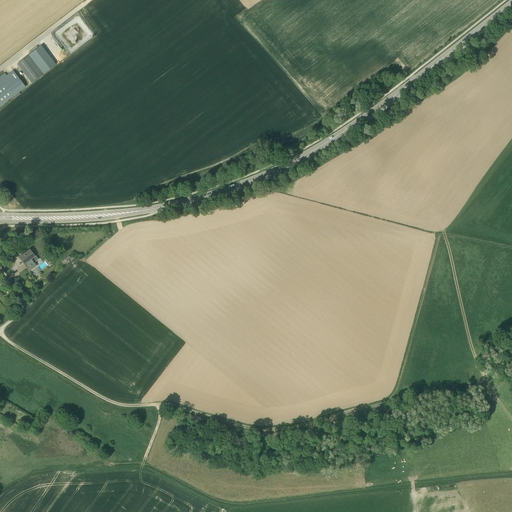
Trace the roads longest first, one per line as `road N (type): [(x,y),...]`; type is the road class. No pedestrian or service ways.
road 1 (secondary): [(23,218),(145,210),(267,177),(351,127),(511,2)]
road 2 (track): [(0,334),(103,399),(157,404),(140,471)]
road 3 (track): [(511,421),(474,356),(443,233)]
